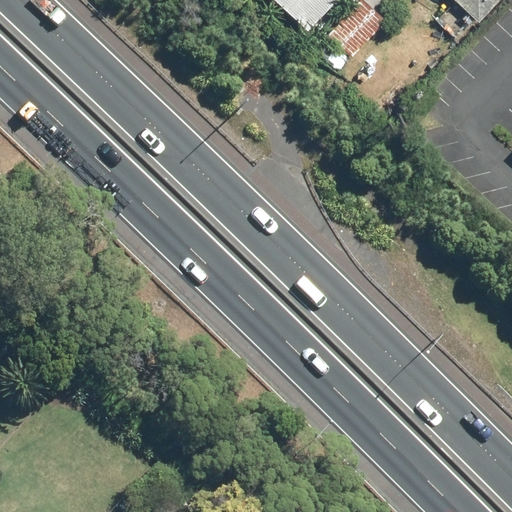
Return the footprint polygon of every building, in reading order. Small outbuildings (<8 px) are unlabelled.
[(277,0),(306,26),(330,0),(277,0)] [(347,58),(385,22),(363,0),(360,0),(324,34),(347,58)] [(411,0),(410,2),(424,15),(437,0),(411,0)] [(460,0),(479,17),(494,0),(460,0)] [(455,46),(438,28),(423,43),(440,61),(455,46)] [(407,133),(441,95),(418,75),(384,113),(407,133)] [(145,511),(218,511),(222,508),(183,471),(145,511)]
